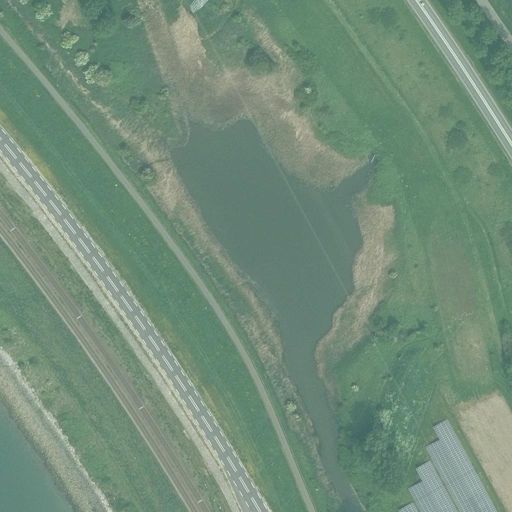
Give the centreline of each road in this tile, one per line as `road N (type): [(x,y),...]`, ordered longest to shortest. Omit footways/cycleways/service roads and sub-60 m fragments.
road 1 (unclassified): [(312,511),(261,391),(207,293),(0,30)]
road 2 (secondary): [(0,142),(142,330),(257,511)]
road 3 (trunk): [(511,144),(415,0)]
